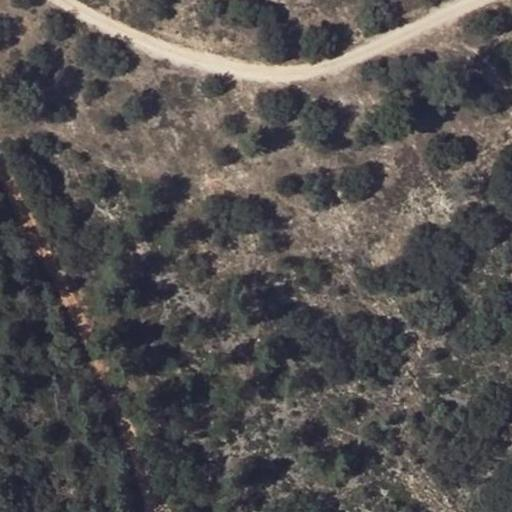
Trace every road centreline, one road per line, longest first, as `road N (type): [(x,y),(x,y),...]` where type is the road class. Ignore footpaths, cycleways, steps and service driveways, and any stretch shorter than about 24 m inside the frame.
road 1 (track): [(469,0),(322,67),(242,73),(111,27),(69,0)]
road 2 (track): [(0,148),(88,328),(134,441),(150,511)]
